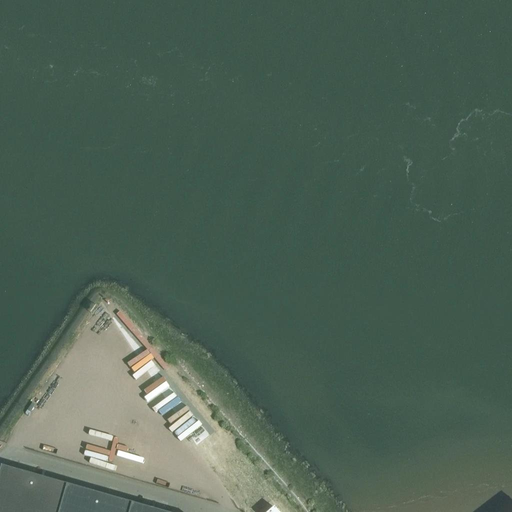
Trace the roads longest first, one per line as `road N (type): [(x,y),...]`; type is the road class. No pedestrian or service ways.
road 1 (motorway): [(210,0),(358,288),(508,511)]
road 2 (motorway): [(186,0),(298,228),(481,511)]
road 3 (motorway): [(511,341),(395,147),(321,0)]
road 4 (motorway): [(511,280),(357,0)]
